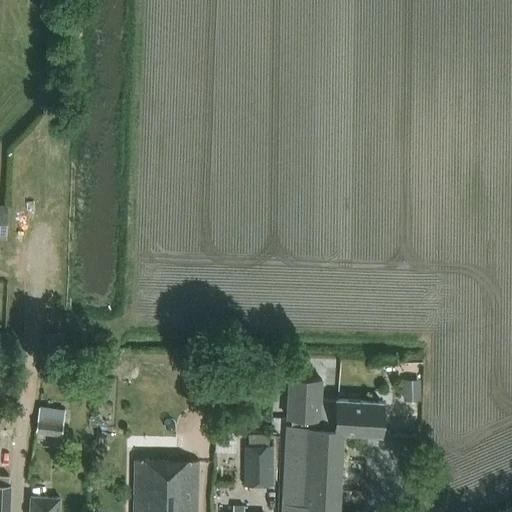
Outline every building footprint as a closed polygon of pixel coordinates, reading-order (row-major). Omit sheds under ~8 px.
[(339,511),(343,432),(380,434),(382,401),(321,398),(322,379),(290,378),(288,417),(292,417),(292,426),(287,426),(287,429),(284,482),(289,483),(287,511),(339,511)] [(403,379),(404,401),(421,400),(420,379),(403,379)] [(37,433),(63,436),(66,409),(40,406),(37,433)] [(245,445),(245,486),(276,486),(276,445),(270,445),(270,434),(250,434),(250,445),(245,445)] [(197,511),(199,460),(134,459),(133,511),(197,511)] [(0,511),(8,511),(10,483),(0,482),(0,511)] [(29,511),(59,511),(60,497),(30,496),(29,511)]
